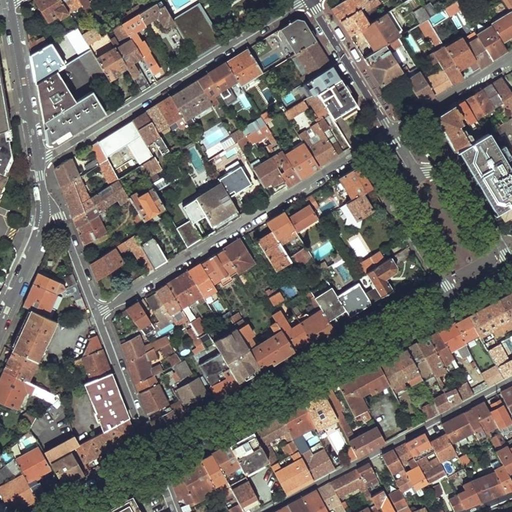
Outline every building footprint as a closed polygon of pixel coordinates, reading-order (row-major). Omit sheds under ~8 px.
[(34,0),(47,21),(57,15),(57,14),(64,9),(58,0),(34,0)] [(58,0),(64,9),(71,20),(75,18),(72,11),(76,8),(87,26),(91,23),(84,10),(77,0),(58,0)] [(77,0),(84,10),(87,8),(86,6),(88,4),(85,0),(77,0)] [(138,14),(144,24),(153,19),(156,23),(159,22),(162,26),(165,28),(172,23),(161,4),(159,0),(147,8),(138,14)] [(144,0),(143,1),(147,8),(159,0),(144,0)] [(346,0),(332,9),(340,21),(374,0),(346,0)] [(374,0),(340,21),(349,36),(360,29),(371,22),(369,20),(366,21),(363,16),(381,5),(377,0),(374,0)] [(457,0),(456,1),(460,8),(473,0),(457,0)] [(474,0),(480,9),(488,4),(485,0),(474,0)] [(130,9),(135,16),(138,14),(147,8),(143,1),(130,9)] [(456,1),(444,9),(449,17),(460,10),(460,8),(456,1)] [(413,13),(420,23),(423,21),(427,19),(429,18),(422,7),(413,13)] [(119,20),(121,24),(135,16),(130,9),(123,14),(124,17),(119,20)] [(360,29),(368,41),(366,43),(372,53),(385,45),(398,37),(404,33),(390,11),(371,22),(360,29)] [(491,25),(502,43),(511,36),(511,13),(511,12),(490,24),(491,25)] [(121,24),(134,45),(140,41),(133,31),(141,26),(143,28),(146,26),(144,24),(138,14),(135,16),(121,24)] [(279,29),(294,55),(315,42),(308,30),(300,16),(279,29)] [(423,21),(436,43),(440,41),(427,19),(423,21)] [(458,69),(444,47),(444,46),(440,41),(436,43),(423,21),(420,23),(418,25),(426,38),(429,37),(437,51),(427,57),(432,65),(436,61),(441,69),(424,79),(435,95),(448,87),(446,85),(450,83),(451,85),(463,78),(458,69)] [(106,35),(123,63),(140,92),(149,86),(134,61),(141,56),(140,54),(134,45),(121,24),(112,31),(121,45),(118,46),(110,34),(110,35),(109,33),(106,35)] [(59,31),(62,37),(66,35),(77,29),(75,26),(71,28),(70,25),(68,25),(59,31)] [(477,38),(491,61),(507,51),(502,43),(491,25),(475,35),(477,38)] [(81,37),(87,46),(97,40),(100,38),(97,33),(94,28),(81,37)] [(66,35),(79,57),(90,50),(87,46),(81,37),(77,29),(66,35)] [(97,33),(100,38),(106,35),(102,29),(97,33)] [(462,39),(465,45),(477,38),(475,35),(473,31),(462,39)] [(183,41),(194,58),(206,51),(196,34),(187,39),(183,41)] [(91,53),(108,80),(120,73),(117,67),(123,63),(106,35),(100,38),(97,40),(104,51),(98,54),(96,50),(91,53)] [(444,47),(458,69),(474,59),(465,45),(462,39),(460,36),(457,39),(458,41),(455,43),(454,41),(450,43),(452,45),(448,47),(447,44),(444,46),(444,47)] [(44,37),(37,41),(35,38),(29,41),(31,54),(49,44),(44,37)] [(385,45),(389,52),(402,44),(398,37),(385,45)] [(465,45),(474,59),(479,68),(491,61),(477,38),(465,45)] [(297,59),(306,75),(300,78),(303,84),(309,80),(331,66),(323,55),(315,42),(294,55),(289,58),(292,63),(297,59)] [(33,69),(36,83),(56,71),(66,65),(63,60),(60,62),(51,43),(49,44),(31,54),(33,69)] [(363,58),(380,85),(401,72),(389,52),(385,45),(372,53),(363,58)] [(225,62),(237,80),(240,86),(262,72),(247,49),(235,56),(225,62)] [(79,57),(98,88),(109,81),(108,80),(91,53),(90,50),(79,57)] [(145,62),(154,78),(158,76),(156,72),(159,71),(146,50),(140,54),(141,56),(142,59),(145,62)] [(208,73),(219,91),(237,80),(225,62),(216,68),(208,73)] [(424,79),(416,66),(409,71),(403,62),(398,66),(404,75),(404,76),(421,104),(435,95),(424,79)] [(309,80),(317,92),(339,80),(331,66),(309,80)] [(263,74),(269,85),(276,81),(269,70),(263,74)] [(39,101),(42,121),(75,102),(56,71),(36,83),(39,101)] [(196,80),(210,103),(219,118),(225,114),(214,94),(219,91),(208,73),(200,78),(196,80)] [(511,96),(500,78),(490,85),(501,103),(511,118),(511,96)] [(170,97),(181,116),(187,126),(193,122),(189,115),(210,103),(196,80),(183,89),(170,97)] [(315,93),(327,112),(332,119),(354,105),(339,80),(317,92),(315,93)] [(481,90),(493,108),(501,103),(490,85),(481,90)] [(463,101),(475,119),(490,110),(491,112),(494,110),(493,108),(481,90),(463,101)] [(42,121),(46,143),(54,139),(57,144),(60,142),(105,114),(91,92),(75,102),(42,121)] [(327,112),(315,93),(308,98),(319,117),(317,119),(315,116),(313,118),(317,124),(322,132),(328,129),(322,121),(323,120),(320,116),(327,112)] [(156,105),(167,124),(175,120),(181,116),(170,97),(162,101),(156,105)] [(278,100),(285,112),(290,109),(282,97),(278,100)] [(283,113),(288,121),(307,109),(302,101),(290,109),(285,112),(283,113)] [(458,109),(466,120),(468,123),(475,119),(463,101),(454,106),(456,110),(458,109)] [(144,112),(156,132),(167,124),(156,105),(150,109),(144,112)] [(435,118),(455,150),(459,148),(480,136),(477,131),(476,129),(472,124),(469,125),(468,123),(466,120),(462,123),(458,118),(460,116),(456,110),(454,106),(435,118)] [(259,116),(264,124),(272,120),(267,111),(259,116)] [(139,134),(146,144),(154,139),(162,153),(167,149),(163,142),(156,132),(144,112),(137,117),(131,120),(139,134)] [(175,120),(178,124),(180,123),(191,141),(195,139),(187,126),(181,116),(175,120)] [(246,124),(251,132),(264,124),(259,116),(246,124)] [(139,134),(131,120),(121,127),(129,140),(139,134)] [(248,134),(251,139),(253,143),(265,135),(269,143),(274,140),(264,124),(251,132),(248,134)] [(322,132),(317,124),(312,127),(315,132),(306,138),(302,133),(298,135),(303,143),(319,167),(336,156),(322,132)] [(7,126),(2,128),(4,139),(7,138),(10,137),(7,126)] [(129,140),(121,127),(112,132),(134,170),(140,166),(154,158),(146,144),(139,134),(129,140)] [(0,128),(0,180),(2,182),(5,175),(3,174),(5,169),(4,168),(11,154),(7,138),(4,139),(2,128),(0,128)] [(322,132),(336,156),(343,151),(328,129),(322,132)] [(459,148),(498,213),(511,204),(511,170),(488,131),(485,133),(480,136),(459,148)] [(134,170),(112,132),(96,142),(107,159),(119,179),(130,172),(134,170)] [(237,143),(239,146),(251,139),(248,134),(236,141),(237,143)] [(163,142),(167,149),(170,154),(174,152),(167,140),(163,142)] [(90,146),(97,158),(84,166),(87,171),(99,164),(107,159),(96,142),(90,146)] [(229,148),(236,159),(244,154),(239,146),(237,143),(229,148)] [(279,147),(300,178),(310,172),(319,167),(303,143),(288,153),(285,148),(283,148),(281,145),(279,147)] [(270,158),(283,179),(285,183),(287,186),(294,182),(300,178),(279,147),(277,144),(272,147),(277,154),(270,158)] [(53,168),(61,186),(79,176),(69,158),(53,168)] [(140,166),(147,178),(161,169),(154,158),(140,166)] [(253,169),(264,186),(272,181),(275,184),(283,179),(270,158),(253,169)] [(99,164),(111,184),(119,179),(107,159),(99,164)] [(221,183),(230,197),(252,184),(238,161),(226,168),(227,169),(224,171),(225,173),(218,178),(221,183)] [(338,178),(352,200),(364,194),(372,188),(358,166),(338,178)] [(119,179),(124,188),(135,181),(130,172),(119,179)] [(67,204),(73,218),(95,205),(90,196),(86,191),(80,180),(84,177),(82,174),(79,176),(61,186),(67,204)] [(152,188),(159,200),(184,185),(187,190),(190,189),(181,174),(179,176),(175,178),(169,182),(167,178),(152,188)] [(90,196),(95,205),(98,211),(118,199),(121,204),(130,198),(129,196),(124,188),(119,179),(111,184),(90,196)] [(285,183),(283,179),(275,184),(277,188),(285,183)] [(230,197),(221,183),(196,198),(211,223),(215,230),(231,220),(231,221),(241,215),(230,197)] [(130,198),(140,214),(143,220),(164,207),(159,200),(152,188),(141,196),(137,191),(129,196),(130,198)] [(346,204),(356,221),(373,211),(364,194),(352,200),(346,204)] [(305,199),(308,204),(313,212),(320,208),(311,195),(305,199)] [(287,217),(296,231),(312,220),(316,217),(313,212),(308,204),(287,217)] [(511,204),(498,213),(503,221),(509,217),(511,217),(511,204)] [(75,224),(77,229),(97,216),(100,214),(98,211),(95,205),(73,218),(75,224)] [(271,231),(288,258),(305,246),(296,231),(287,217),(284,212),(273,218),(266,223),(271,231)] [(135,221),(141,231),(148,227),(143,220),(140,214),(136,216),(138,219),(135,221)] [(77,229),(84,247),(96,239),(98,238),(99,236),(99,233),(97,229),(102,226),(97,216),(77,229)] [(312,220),(318,228),(321,225),(316,217),(312,220)] [(175,228),(186,247),(190,245),(186,238),(192,234),(185,221),(175,228)] [(205,227),(209,233),(215,230),(211,223),(205,227)] [(256,240),(275,270),(290,261),(288,258),(271,231),(256,240)] [(135,235),(90,263),(93,270),(96,279),(123,262),(118,254),(130,247),(146,273),(153,269),(141,245),(137,239),(135,235)] [(141,245),(153,269),(168,260),(154,237),(141,245)] [(222,250),(235,270),(252,260),(240,239),(231,244),(222,250)] [(290,261),(295,270),(312,257),(305,246),(288,258),(290,261)] [(200,264),(213,283),(235,270),(222,250),(210,258),(200,264)] [(342,258),(338,253),(331,257),(334,263),(342,258)] [(362,263),(367,272),(385,262),(379,253),(362,263)] [(367,272),(373,281),(371,282),(371,286),(372,288),(375,286),(381,296),(390,290),(384,280),(395,273),(397,270),(390,259),(385,262),(367,272)] [(328,267),(324,262),(318,266),(321,271),(328,267)] [(187,272),(200,293),(208,288),(214,285),(213,283),(200,264),(192,269),(187,272)] [(65,276),(69,286),(77,282),(74,272),(65,276)] [(166,285),(181,308),(195,299),(202,295),(200,293),(187,272),(175,279),(166,285)] [(34,283),(57,294),(64,289),(62,285),(39,273),(34,283)] [(336,295),(344,308),(349,315),(360,309),(369,302),(357,282),(336,295)] [(29,295),(24,307),(32,311),(54,321),(72,312),(70,307),(51,315),(49,313),(56,296),(57,294),(34,283),(29,295)] [(157,294),(170,315),(181,308),(166,285),(160,288),(155,292),(157,294)] [(280,292),(276,286),(266,293),(270,299),(280,292)] [(312,296),(327,319),(335,314),(344,308),(336,295),(330,286),(312,296)] [(211,293),(208,288),(200,293),(202,295),(203,298),(211,293)] [(57,294),(56,296),(58,296),(59,297),(61,298),(62,298),(63,298),(67,295),(64,289),(57,294)] [(270,299),(274,307),(285,300),(280,292),(270,299)] [(511,295),(510,292),(504,295),(499,298),(510,320),(511,323),(511,295)] [(148,300),(160,320),(152,326),(154,328),(157,332),(168,325),(174,321),(170,315),(157,294),(148,300)] [(203,298),(202,295),(195,299),(198,304),(205,300),(203,298)] [(292,311),(309,339),(313,345),(324,340),(336,333),(327,319),(312,296),(308,299),(316,312),(304,321),(295,308),(292,311)] [(484,306),(467,315),(478,334),(480,337),(491,331),(510,320),(499,298),(484,306)] [(137,303),(144,313),(148,310),(142,300),(137,303)] [(125,310),(139,329),(145,325),(149,331),(154,328),(152,326),(144,313),(137,303),(131,307),(125,310)] [(56,322),(66,327),(90,315),(87,306),(72,312),(54,321),(32,311),(26,324),(16,345),(13,353),(38,365),(56,322)] [(185,316),(181,308),(170,315),(174,321),(174,323),(185,316)] [(276,322),(293,350),(301,344),(309,339),(292,311),(287,314),(290,320),(293,319),(297,326),(290,330),(279,311),(272,316),(276,322)] [(185,316),(190,323),(193,320),(189,313),(185,316)] [(220,318),(223,323),(231,319),(234,316),(232,314),(229,316),(227,313),(220,318)] [(237,330),(259,367),(270,360),(272,363),(279,358),(293,350),(276,322),(271,325),(276,334),(258,345),(251,335),(254,333),(249,323),(246,325),(239,313),(234,316),(231,319),(237,330)] [(461,318),(454,322),(465,342),(489,386),(504,378),(494,362),(489,353),(479,359),(478,357),(479,356),(470,338),(478,334),(467,315),(461,318)] [(190,324),(200,338),(203,336),(201,333),(207,329),(199,316),(193,320),(190,323),(190,324)] [(495,337),(511,327),(511,323),(510,320),(491,331),(495,337)] [(168,325),(173,333),(158,340),(161,346),(169,342),(168,340),(181,333),(174,323),(174,321),(168,325)] [(446,326),(437,331),(449,351),(465,342),(454,322),(446,326)] [(200,338),(190,324),(185,327),(196,346),(202,343),(202,342),(200,338)] [(229,369),(236,381),(249,373),(259,367),(237,330),(214,344),(229,369)] [(433,333),(428,336),(442,363),(453,357),(449,351),(437,331),(433,333)] [(200,338),(202,342),(206,339),(210,345),(214,343),(208,333),(203,336),(200,338)] [(121,346),(128,362),(151,349),(153,351),(161,346),(158,340),(144,346),(139,335),(121,346)] [(83,358),(103,348),(98,336),(88,340),(80,356),(83,358)] [(442,363),(428,336),(423,339),(417,342),(429,364),(435,375),(445,369),(442,363)] [(161,346),(166,353),(174,349),(169,342),(161,346)] [(411,345),(405,348),(417,370),(429,364),(417,342),(411,345)] [(85,364),(91,380),(111,370),(103,348),(83,358),(74,362),(76,368),(85,364)] [(394,354),(378,363),(386,378),(388,381),(394,393),(407,386),(404,381),(407,379),(410,385),(422,378),(417,370),(405,348),(394,354)] [(128,362),(136,384),(153,375),(163,370),(158,362),(154,364),(154,365),(150,368),(147,360),(155,355),(153,351),(151,349),(128,362)] [(9,360),(3,372),(27,384),(38,365),(13,353),(9,360)] [(168,358),(172,365),(181,361),(176,354),(168,358)] [(494,362),(504,378),(511,373),(511,369),(504,356),(494,362)] [(177,373),(181,379),(191,373),(183,360),(181,361),(172,365),(177,373)] [(353,413),(366,407),(358,393),(362,391),(368,388),(370,391),(374,389),(372,385),(378,382),(386,378),(378,363),(348,379),(338,384),(353,413)] [(224,377),(209,385),(217,399),(227,393),(239,386),(236,381),(229,369),(221,373),(224,377)] [(85,383),(104,430),(129,417),(111,370),(91,380),(85,383)] [(0,378),(0,401),(18,410),(19,407),(17,406),(24,393),(50,404),(55,398),(27,384),(3,372),(0,378)] [(168,378),(167,374),(161,377),(163,380),(166,379),(170,385),(176,382),(173,375),(168,378)] [(136,384),(139,392),(157,384),(153,375),(136,384)] [(164,390),(167,393),(172,390),(170,385),(166,379),(163,380),(163,381),(166,387),(165,388),(164,390)] [(176,397),(178,402),(186,416),(191,413),(187,404),(202,396),(205,394),(196,379),(178,389),(180,394),(176,397)] [(467,382),(456,388),(462,400),(474,394),(467,382)] [(139,392),(147,415),(166,404),(157,384),(139,392)] [(511,384),(501,390),(511,410),(511,384)] [(456,387),(445,393),(452,405),(462,400),(456,388),(456,387)] [(327,390),(323,392),(340,425),(351,445),(357,456),(385,441),(377,426),(355,437),(345,417),(347,416),(345,411),(342,412),(330,389),(327,390)] [(370,405),(362,391),(358,393),(366,407),(370,405)] [(314,398),(303,403),(316,427),(318,431),(316,432),(320,440),(323,438),(320,433),(324,432),(321,427),(332,421),(336,428),(340,425),(323,392),(314,398)] [(438,398),(433,400),(440,412),(452,405),(445,393),(442,394),(440,392),(437,395),(438,398)] [(511,421),(500,397),(489,402),(497,416),(498,420),(497,422),(496,424),(498,427),(499,431),(501,434),(511,427),(511,421)] [(433,400),(422,406),(428,418),(440,412),(433,400)] [(483,400),(480,402),(491,424),(495,422),(493,418),(483,400)] [(175,403),(169,407),(169,408),(162,411),(164,415),(157,419),(153,421),(150,423),(154,433),(171,424),(186,416),(178,402),(175,403)] [(480,402),(471,406),(482,427),(484,432),(486,435),(490,432),(487,426),(491,424),(480,402)] [(293,409),(280,415),(297,449),(299,453),(309,448),(301,432),(312,426),(314,428),(316,427),(303,403),(293,409)] [(482,427),(471,406),(462,411),(472,430),(473,431),(476,436),(484,432),(482,427)] [(366,407),(353,413),(358,423),(371,416),(366,407)] [(450,442),(472,430),(462,411),(440,423),(445,432),(450,442)] [(23,416),(20,423),(32,429),(38,420),(27,415),(23,416)] [(267,422),(253,430),(271,464),(278,460),(267,440),(283,432),(287,438),(280,442),(287,455),(297,449),(280,415),(267,422)] [(136,434),(129,417),(104,430),(80,443),(70,450),(84,473),(89,470),(84,463),(108,450),(111,448),(136,434)] [(242,436),(228,443),(239,464),(245,476),(246,477),(267,466),(271,464),(253,430),(242,436)] [(428,441),(439,435),(437,431),(426,437),(428,441)] [(511,455),(507,446),(501,434),(499,431),(493,434),(492,436),(491,437),(508,470),(511,467),(511,455)] [(424,432),(405,442),(413,457),(415,459),(423,455),(421,449),(430,444),(428,441),(426,437),(424,432)] [(439,435),(428,441),(430,444),(433,449),(435,455),(438,460),(455,452),(450,442),(445,432),(439,435)] [(476,436),(478,440),(482,439),(487,436),(486,435),(484,432),(476,436)] [(139,443),(136,434),(111,448),(115,456),(127,449),(139,443)] [(84,473),(70,450),(80,443),(75,435),(43,452),(62,485),(75,478),(84,473)] [(405,442),(394,448),(402,463),(413,457),(405,442)] [(222,447),(211,452),(222,473),(239,464),(228,443),(222,447)] [(351,445),(345,449),(350,460),(357,456),(351,445)] [(486,446),(482,448),(487,457),(491,455),(486,446)] [(51,475),(35,447),(14,460),(30,487),(45,478),(51,475)] [(333,465),(324,447),(312,454),(309,448),(299,453),(313,480),(326,473),(324,470),(333,465)] [(399,487),(400,490),(413,484),(406,471),(404,468),(402,463),(394,448),(381,455),(390,471),(398,468),(402,477),(395,480),(399,487)] [(7,449),(0,455),(5,459),(10,455),(7,449)] [(278,460),(271,464),(287,494),(313,480),(299,453),(297,449),(287,455),(278,460)] [(423,455),(415,459),(418,465),(427,482),(445,473),(441,466),(440,463),(430,468),(426,459),(435,455),(433,449),(423,455)] [(206,455),(200,458),(216,490),(226,509),(227,511),(243,511),(243,510),(241,508),(229,485),(222,473),(211,452),(206,455)] [(461,455),(458,457),(463,466),(465,471),(469,480),(480,500),(505,490),(494,470),(476,477),(465,454),(461,455)] [(189,464),(179,470),(193,502),(216,490),(200,458),(189,464)] [(13,511),(23,507),(37,499),(30,487),(14,460),(13,459),(4,466),(12,480),(0,487),(0,493),(9,511),(13,511)] [(368,461),(356,468),(366,487),(378,480),(368,461)] [(511,483),(501,462),(492,467),(494,470),(505,490),(511,487),(511,483)] [(446,463),(441,466),(445,473),(446,475),(451,472),(446,463)] [(418,465),(406,471),(413,484),(415,489),(427,482),(418,465)] [(269,470),(267,466),(246,477),(248,481),(269,470)] [(451,472),(446,475),(448,479),(465,471),(463,466),(451,472)] [(356,468),(330,482),(338,497),(358,488),(361,492),(363,491),(367,489),(366,487),(356,468)] [(193,502),(179,470),(169,475),(169,477),(176,498),(185,495),(189,503),(193,502)] [(245,476),(229,485),(241,508),(258,499),(248,481),(246,477),(245,476)] [(464,490),(455,494),(462,507),(480,500),(469,480),(462,484),(464,490)] [(330,482),(315,490),(325,507),(330,505),(333,511),(344,511),(345,511),(344,509),(341,502),(338,497),(330,482)] [(432,485),(438,494),(442,492),(436,483),(432,485)] [(399,487),(388,493),(398,511),(412,511),(400,490),(399,487)] [(367,489),(363,491),(368,502),(372,499),(370,495),(367,489)] [(394,511),(382,489),(370,495),(372,499),(376,507),(380,504),(384,511),(394,511)] [(315,490),(302,497),(309,511),(327,511),(325,507),(315,490)] [(455,494),(447,498),(453,511),(462,507),(455,494)] [(132,496),(129,498),(136,509),(138,508),(132,496)] [(309,511),(302,497),(287,505),(290,511),(309,511)] [(127,499),(111,508),(114,511),(112,511),(140,511),(138,508),(136,509),(129,498),(127,499)] [(258,499),(241,508),(243,510),(259,502),(258,499)] [(207,511),(203,503),(195,507),(196,511),(207,511)]
